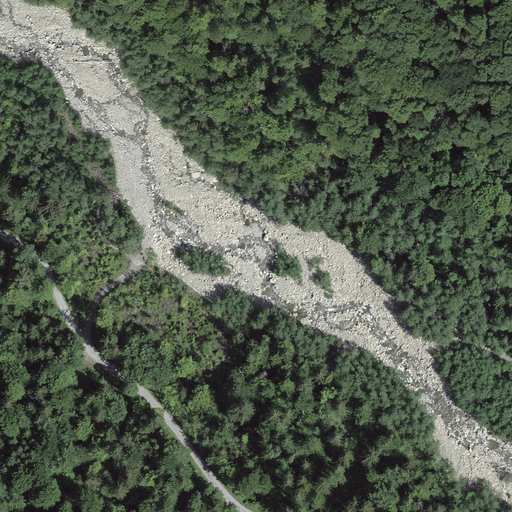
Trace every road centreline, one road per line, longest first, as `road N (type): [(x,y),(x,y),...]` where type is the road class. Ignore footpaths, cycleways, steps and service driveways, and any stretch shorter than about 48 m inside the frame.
road 1 (track): [(0,226),(23,239),(87,335),(250,511)]
road 2 (track): [(511,119),(487,82),(360,0)]
